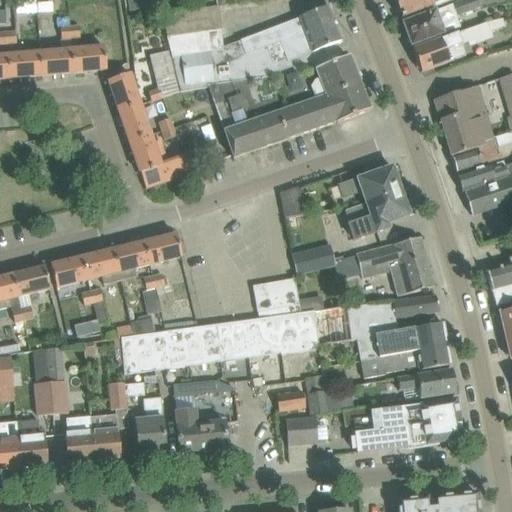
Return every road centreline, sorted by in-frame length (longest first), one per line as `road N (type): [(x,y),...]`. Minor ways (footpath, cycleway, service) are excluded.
road 1 (residential): [(0,510),(500,465)]
road 2 (tertiary): [(500,465),(476,345),(412,135)]
road 3 (residential): [(412,135),(137,224)]
road 4 (residential): [(137,224),(85,96),(0,99)]
road 5 (tertiary): [(412,135),(360,0)]
road 6 (residential): [(137,224),(0,259)]
